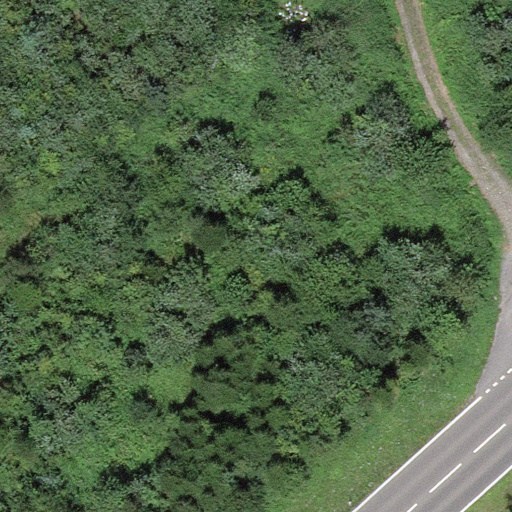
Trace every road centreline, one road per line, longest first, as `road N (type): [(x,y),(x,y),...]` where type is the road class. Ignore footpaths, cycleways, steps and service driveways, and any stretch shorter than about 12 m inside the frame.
road 1 (track): [(511,139),(442,0)]
road 2 (primary): [(511,417),(409,511)]
